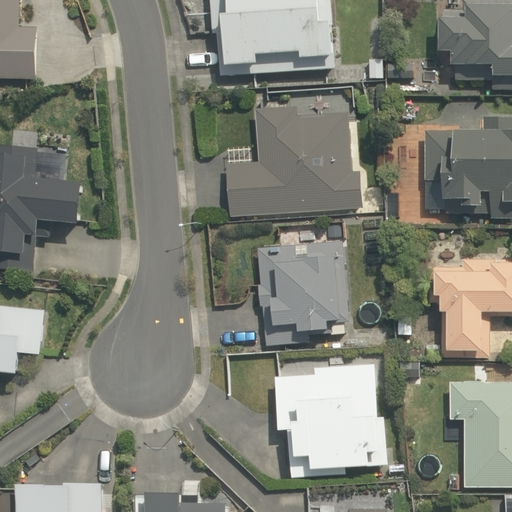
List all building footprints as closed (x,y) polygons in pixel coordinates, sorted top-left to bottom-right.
[(0,0),(0,81),(42,83),(43,33),(33,33),(34,0),(0,0)] [(215,0),(217,40),(222,40),(223,79),(305,77),(305,67),(338,66),(336,0),(215,0)] [(511,5),(468,4),(467,15),(446,15),(445,60),(454,60),(454,77),(500,78),(499,87),(511,87),(511,5)] [(351,99),(259,105),(263,164),(230,166),(233,221),(358,213),(351,99)] [(511,125),(483,123),(482,137),(428,132),(423,188),(446,190),(444,219),(511,224),(511,125)] [(37,152),(0,150),(0,271),(37,273),(39,238),(51,239),(52,222),(87,224),(88,187),(36,184),(37,152)] [(354,322),(346,239),(259,248),(270,348),(339,341),(338,324),(354,322)] [(493,363),(496,317),(511,317),(511,249),(432,244),(427,307),(445,309),(441,359),(493,363)] [(51,314),(0,309),(0,401),(1,402),(4,371),(30,373),(31,359),(47,360),(51,314)] [(319,380),(285,381),(287,436),(291,436),(292,480),(394,477),(392,419),(382,419),(381,370),(319,372),(319,380)] [(511,383),(454,382),(453,425),(468,425),(467,491),(511,491),(511,383)] [(109,511),(110,492),(21,488),(20,511),(109,511)] [(207,502),(153,499),(151,511),(236,511),(237,511),(207,510),(207,502)]
